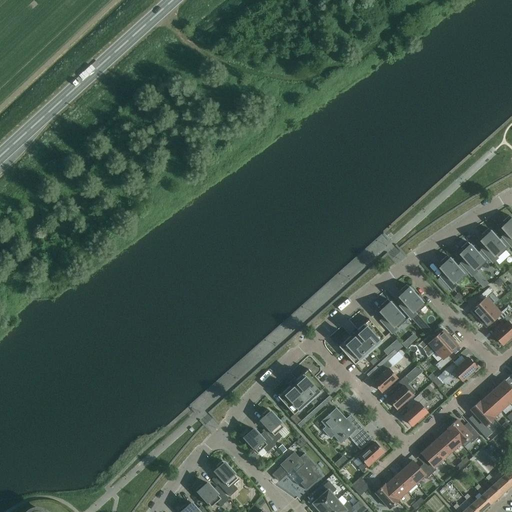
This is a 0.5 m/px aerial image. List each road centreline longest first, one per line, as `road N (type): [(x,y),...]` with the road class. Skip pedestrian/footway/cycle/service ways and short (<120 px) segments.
road 1 (trunk): [(0,157),(174,0)]
road 2 (residential): [(406,445),(312,340)]
road 3 (residential): [(495,366),(404,264)]
road 4 (residential): [(219,433),(312,340)]
road 5 (residential): [(404,264),(511,195)]
